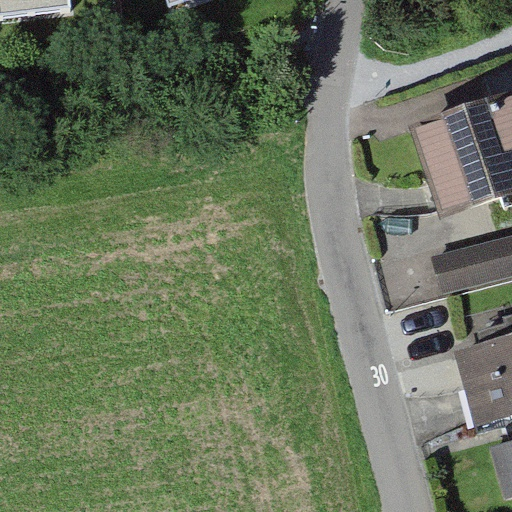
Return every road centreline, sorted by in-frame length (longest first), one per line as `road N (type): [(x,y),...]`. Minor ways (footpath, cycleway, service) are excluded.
road 1 (residential): [(408,511),(329,183),(345,0)]
road 2 (track): [(333,92),(511,43)]
